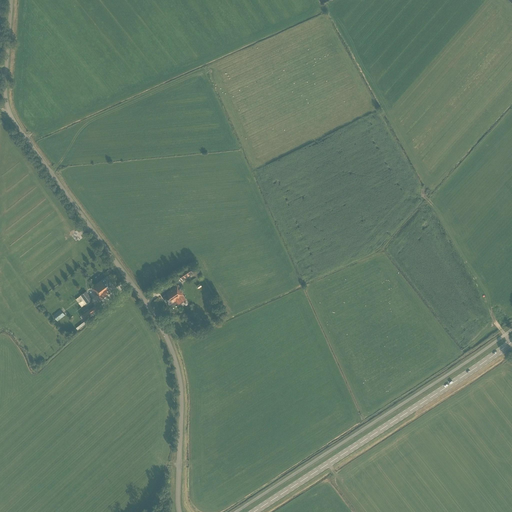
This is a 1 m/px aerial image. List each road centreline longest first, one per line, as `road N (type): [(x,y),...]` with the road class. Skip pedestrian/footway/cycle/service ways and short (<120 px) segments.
road 1 (unclassified): [(179,511),(174,359),(148,306),(9,112),(10,0)]
road 2 (secondary): [(254,511),(511,341)]
